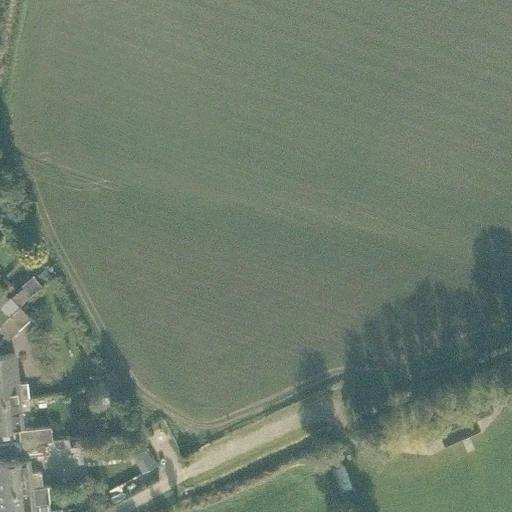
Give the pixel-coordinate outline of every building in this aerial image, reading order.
[(10,295),(0,304),(0,321),(19,303),(10,295)] [(30,315),(19,303),(0,321),(0,337),(7,331),(10,335),(30,315)] [(27,381),(18,382),(16,355),(0,356),(0,400),(28,397),(27,381)] [(108,386),(107,374),(91,376),(92,387),(108,386)] [(112,387),(98,388),(100,402),(113,401),(112,387)] [(484,396),(417,427),(424,444),(492,413),(484,396)] [(29,408),(28,397),(0,400),(0,427),(23,426),(21,409),(29,408)] [(20,443),(47,439),(52,439),(51,427),(19,431),(20,443)] [(69,450),(83,449),(82,438),(69,438),(69,450)] [(49,454),(47,439),(20,443),(21,457),(49,454)] [(0,489),(42,485),(40,470),(28,471),(27,460),(0,462),(0,489)] [(0,489),(0,511),(61,511),(61,507),(49,509),(46,485),(42,485),(0,489)]
